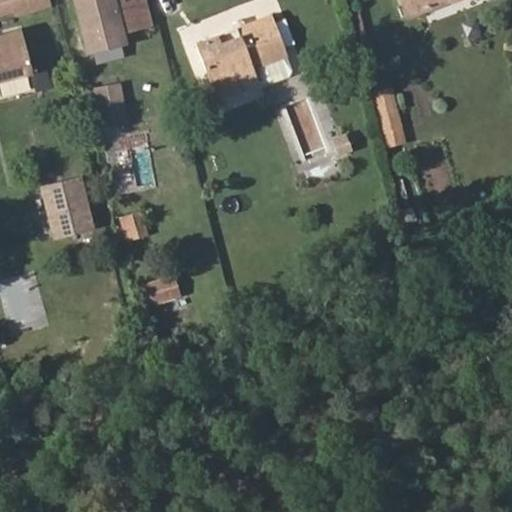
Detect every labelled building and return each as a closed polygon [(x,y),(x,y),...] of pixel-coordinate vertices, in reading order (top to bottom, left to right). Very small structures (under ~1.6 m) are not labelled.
[(0,0),(0,11),(11,9),(13,14),(45,5),(43,0),(0,0)] [(401,0),(404,6),(420,0),(424,9),(446,0),(401,0)] [(404,6),(407,15),(424,9),(420,0),(404,6)] [(136,2),(121,6),(112,9),(120,32),(144,25),(136,2)] [(476,18),(462,21),(466,39),(480,35),(476,18)] [(236,30),(227,34),(193,46),(212,101),(244,90),(239,76),(256,70),(283,60),(267,19),(236,30)] [(224,25),(227,34),(236,30),(232,23),(224,25)] [(16,28),(0,31),(0,76),(26,70),(16,28)] [(34,88),(50,84),(46,67),(30,71),(34,88)] [(262,85),(256,70),(239,76),(244,90),(262,85)] [(99,129),(128,124),(120,81),(92,86),(99,129)] [(384,148),(406,143),(391,84),(369,90),(384,148)] [(338,158),(354,150),(344,131),(328,139),(338,158)] [(51,240),(94,229),(80,174),(37,186),(51,240)] [(336,237),(358,226),(339,190),(318,200),(336,237)] [(117,216),(123,242),(148,236),(141,210),(117,216)] [(174,273),(140,283),(147,306),(181,296),(174,273)]
